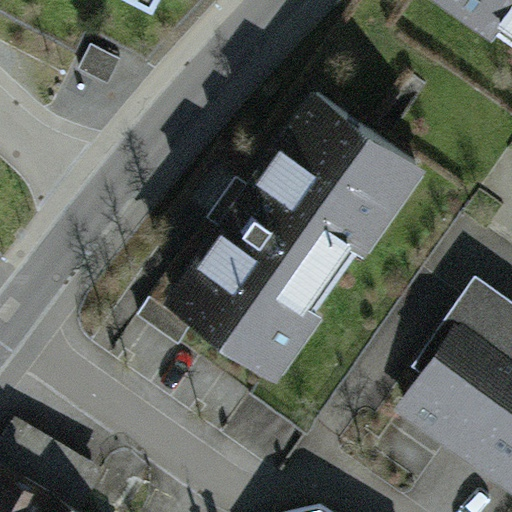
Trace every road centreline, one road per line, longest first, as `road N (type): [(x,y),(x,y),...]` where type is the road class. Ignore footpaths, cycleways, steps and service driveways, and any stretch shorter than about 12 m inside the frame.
road 1 (residential): [(96,200),(267,0)]
road 2 (residential): [(0,336),(96,200)]
road 3 (residential): [(96,200),(0,115)]
